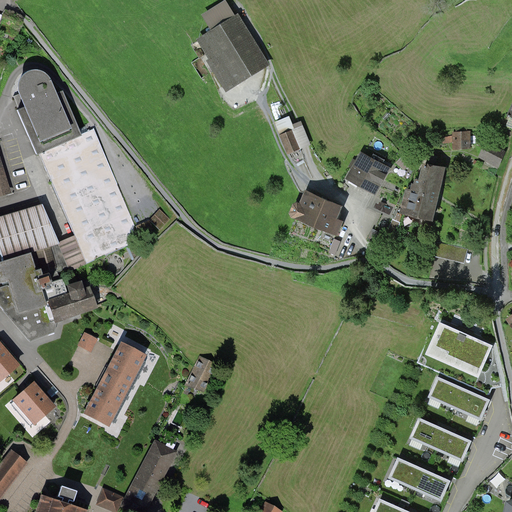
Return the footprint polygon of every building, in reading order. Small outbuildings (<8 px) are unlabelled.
[(5,14),(0,29),(0,31),(14,36),(20,19),(5,14)] [(196,41),(227,92),(270,67),(238,15),(196,41)] [(39,153),(80,135),(60,92),(53,95),(46,79),(41,74),(35,73),(28,73),(22,78),(18,83),(17,90),(21,100),(24,107),(16,110),(35,155),(39,153)] [(302,129),(282,137),(290,156),(310,148),(302,129)] [(53,187),(86,261),(141,240),(141,239),(135,226),(94,130),(80,135),(39,153),(53,187)] [(469,131),(453,132),(453,136),(453,141),(454,149),(470,148),(469,131)] [(503,157),(483,146),(478,156),(497,167),(503,157)] [(345,182),(376,199),(391,170),(360,154),(345,182)] [(0,194),(10,192),(0,156),(0,194)] [(412,217),(435,223),(447,171),(424,166),(412,217)] [(311,200),(301,223),(330,235),(340,212),(311,200)] [(33,273),(38,271),(40,277),(46,275),(49,284),(60,281),(57,273),(68,267),(41,205),(0,217),(0,254),(2,262),(2,264),(28,256),(33,273)] [(159,209),(149,220),(160,230),(170,219),(159,209)] [(149,220),(135,226),(141,239),(155,233),(149,220)] [(0,305),(30,341),(53,333),(55,322),(96,307),(89,288),(83,290),(81,283),(63,288),(60,280),(60,281),(49,284),(46,275),(40,277),(38,271),(33,273),(28,256),(2,264),(0,264),(0,305)] [(461,333),(439,324),(424,358),(480,383),(495,348),(471,338),(461,333)] [(101,336),(85,327),(78,339),(94,348),(101,336)] [(0,378),(18,363),(0,342),(0,378)] [(152,358),(118,342),(106,367),(99,381),(85,411),(118,427),(152,358)] [(201,357),(185,385),(196,389),(203,392),(216,365),(201,357)] [(436,379),(427,399),(482,423),(491,403),(473,395),(456,387),(436,379)] [(52,404),(32,381),(13,397),(32,420),(52,404)] [(419,422),(410,441),(463,464),(471,445),(447,434),(438,431),(419,422)] [(150,439),(119,504),(135,511),(146,511),(176,452),(150,439)] [(12,452),(0,467),(0,496),(26,463),(12,452)] [(398,461),(389,481),(442,504),(451,484),(428,474),(420,470),(398,461)] [(43,494),(36,511),(83,511),(85,509),(43,494)] [(380,500),(374,511),(407,511),(397,508),(380,500)]
